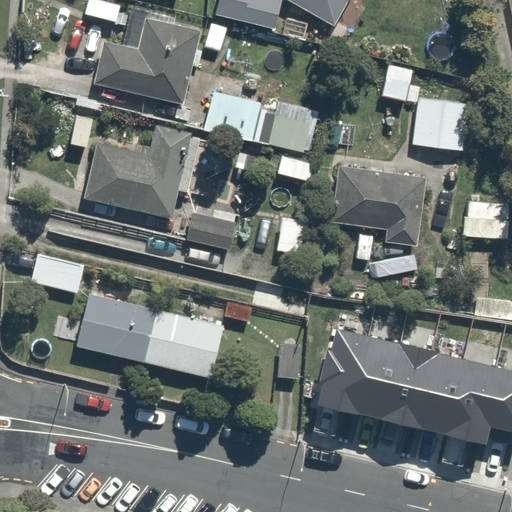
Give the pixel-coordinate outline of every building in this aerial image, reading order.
[(218,0),(215,15),(274,30),(281,3),(269,0),(218,0)] [(288,0),(331,24),(342,4),(343,0),(288,0)] [(362,15),(342,4),(331,24),(324,35),(344,46),(362,15)] [(180,105),(198,33),(146,20),(139,47),(106,39),(95,84),(180,105)] [(377,96),(417,102),(418,96),(420,81),(407,79),(409,66),(382,62),(377,96)] [(474,105),(418,96),(417,102),(411,147),(467,155),(474,105)] [(275,117),(212,97),(203,126),(266,146),(275,117)] [(176,222),(196,133),(145,122),(138,155),(93,146),(81,202),(176,222)] [(283,152),(277,174),(313,184),(319,162),(283,152)] [(463,158),(435,154),(432,171),(461,175),(463,158)] [(423,180),(336,165),(326,223),(383,232),(381,240),(412,245),(423,180)] [(510,199),(469,195),(465,237),(506,241),(510,199)] [(243,224),(191,211),(184,238),(236,252),(243,224)] [(85,265),(38,253),(30,283),(78,294),(85,265)] [(145,363),(158,309),(89,293),(76,346),(145,363)] [(511,300),(477,296),(474,315),(511,320),(511,300)] [(228,302),(225,316),(248,322),(252,307),(228,302)] [(224,325),(158,309),(145,363),(212,378),(224,325)] [(350,412),(368,336),(336,329),(331,350),(327,349),(319,382),(323,383),(318,405),(350,412)] [(401,344),(368,336),(350,412),(382,420),(401,344)] [(300,345),(280,343),(278,377),(298,379),(300,345)] [(432,352),(401,344),(382,420),(414,427),(432,352)] [(464,360),(432,352),(414,427),(446,435),(464,360)] [(497,368),(464,360),(446,435),(485,444),(489,427),(483,426),(497,368)] [(511,371),(497,368),(483,426),(489,427),(511,433),(511,371)]
